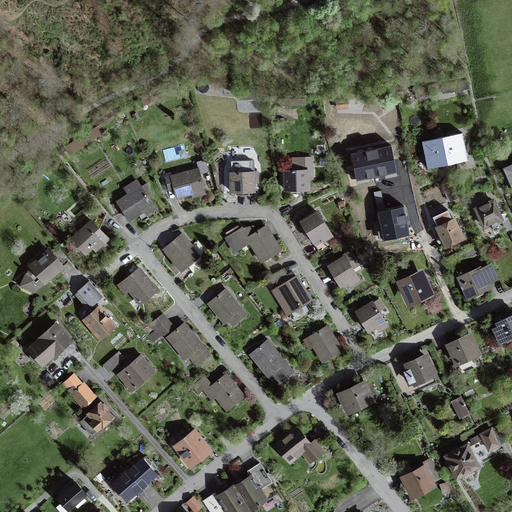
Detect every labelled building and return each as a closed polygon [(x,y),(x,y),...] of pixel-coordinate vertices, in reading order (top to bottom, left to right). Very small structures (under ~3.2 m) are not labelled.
[(442,84),(444,94),(468,89),(466,80),(442,84)] [(415,91),(417,97),(429,94),(428,87),(415,91)] [(150,93),(139,100),(141,104),(152,98),(150,93)] [(64,147),(68,152),(101,130),(98,125),(64,147)] [(462,133),(444,137),(449,163),(468,159),(462,133)] [(449,163),(444,137),(422,141),(428,168),(449,163)] [(397,172),(391,145),(351,153),(357,180),(397,172)] [(312,157),(293,158),(293,170),(286,170),(287,190),(308,189),(307,179),(313,178),(312,157)] [(193,196),(205,193),(200,173),(208,171),(205,159),(197,161),(199,168),(166,177),(169,188),(174,187),(176,197),(192,192),(193,196)] [(252,160),(231,161),(232,192),(253,191),(253,182),(259,182),(258,171),(252,171),(252,160)] [(156,209),(141,186),(118,202),(129,219),(143,210),(147,215),(156,209)] [(381,190),(373,191),(377,210),(385,208),(381,190)] [(497,209),(493,200),(476,208),(484,226),(491,223),(494,230),(504,226),(506,230),(511,227),(511,226),(508,217),(502,220),(499,213),(500,212),(498,209),(497,209)] [(404,206),(378,211),(383,240),(410,234),(404,206)] [(432,217),(444,244),(452,241),(462,237),(450,210),(432,217)] [(301,222),(319,251),(328,245),(324,239),(332,234),(318,212),(301,222)] [(92,221),(73,239),(85,252),(93,245),(93,246),(105,235),(92,221)] [(243,227),(227,236),(235,251),(243,246),(240,242),(248,238),(262,261),(280,250),(266,225),(256,231),(253,225),(243,227)] [(164,248),(182,270),(188,266),(193,272),(206,262),(200,255),(198,256),(181,235),(164,248)] [(452,241),(444,244),(439,247),(444,258),(457,252),(452,241)] [(475,245),(464,250),(466,255),(479,249),(475,245)] [(63,266),(49,249),(33,264),(35,266),(27,273),(22,284),(33,290),(37,282),(46,274),(49,278),(63,266)] [(340,285),(347,281),(350,285),(359,280),(352,268),(359,263),(351,251),(344,255),(346,257),(329,267),(340,285)] [(480,267),(459,277),(469,297),(489,288),(485,280),(489,279),(491,282),(499,279),(492,265),(484,269),(486,272),(483,273),(480,267)] [(139,268),(122,281),(140,303),(157,290),(139,268)] [(429,292),(420,273),(402,281),(410,300),(429,292)] [(281,304),(287,314),(311,300),(296,276),(278,286),(287,301),(281,304)] [(88,309),(88,310),(95,304),(103,296),(89,280),(77,291),(91,306),(88,309)] [(246,314),(225,289),(209,302),(225,322),(232,315),(237,321),(246,314)] [(357,312),(368,330),(375,325),(378,330),(388,325),(379,311),(385,308),(379,299),(357,312)] [(103,312),(95,304),(88,310),(92,314),(85,319),(100,336),(114,325),(108,318),(109,317),(104,311),(103,312)] [(150,324),(155,330),(168,320),(163,314),(150,324)] [(511,315),(498,322),(500,326),(494,328),(500,341),(505,338),(505,339),(511,335),(511,315)] [(172,325),(168,320),(155,330),(149,336),(153,341),(172,325)] [(210,354),(184,323),(168,336),(186,358),(193,352),(201,362),(210,354)] [(70,339),(57,324),(30,348),(32,350),(30,354),(32,359),(36,362),(41,360),(43,363),(70,339)] [(341,350),(326,326),(308,337),(324,361),(341,350)] [(477,352),(469,336),(444,347),(449,357),(454,354),(457,361),(462,370),(475,364),(471,354),(477,352)] [(267,340),(251,353),(269,375),(276,369),(284,378),(293,371),(267,340)] [(115,354),(103,364),(110,371),(121,361),(115,354)] [(129,381),(135,388),(154,371),(140,355),(119,373),(127,383),(129,381)] [(409,369),(405,371),(410,382),(415,380),(415,381),(417,380),(420,387),(435,380),(431,373),(434,372),(426,356),(407,364),(409,369)] [(93,396),(74,373),(63,382),(83,405),(93,396)] [(209,387),(227,409),(244,396),(226,374),(209,387)] [(204,376),(193,385),(199,392),(210,383),(204,376)] [(375,393),(370,381),(363,385),(362,384),(343,393),(350,409),(370,400),(368,396),(375,393)] [(470,386),(463,390),(465,396),(473,392),(470,386)] [(112,417),(100,403),(80,420),(93,434),(112,417)] [(459,408),(463,415),(469,412),(465,405),(459,408)] [(501,423),(491,428),(499,444),(505,441),(509,439),(501,423)] [(298,427),(276,445),(290,461),(306,448),(314,458),(323,451),(314,440),(311,442),(298,427)] [(491,428),(470,439),(473,444),(483,438),(489,449),(499,444),(491,428)] [(204,440),(196,430),(193,433),(190,429),(185,433),(188,437),(176,446),(184,457),(187,455),(192,462),(207,450),(201,442),(204,440)] [(453,466),(457,475),(463,472),(465,477),(474,472),(472,467),(477,465),(467,445),(447,455),(450,460),(446,462),(449,468),(453,466)] [(408,465),(395,471),(400,480),(402,479),(406,487),(409,486),(413,493),(432,483),(431,481),(439,476),(430,460),(433,458),(429,451),(424,454),(428,461),(420,465),(422,468),(413,473),(408,465)] [(142,457),(128,469),(144,489),(152,483),(149,480),(156,473),(150,466),(152,463),(146,456),(143,458),(142,457)] [(234,485),(250,509),(266,498),(256,482),(263,478),(267,484),(272,481),(260,462),(248,470),(251,475),(235,485),(234,484),(234,485)] [(137,495),(144,489),(128,469),(114,482),(114,483),(112,485),(118,493),(121,491),(127,498),(135,492),(137,495)] [(85,493),(75,481),(74,483),(71,480),(57,492),(60,495),(58,496),(68,508),(85,493)] [(446,483),(440,484),(447,498),(450,496),(450,493),(448,491),(450,489),(446,483)] [(250,509),(234,485),(217,495),(215,492),(203,500),(211,511),(218,511),(216,509),(223,504),(227,511),(243,511),(248,509),(249,510),(250,509)] [(193,497),(187,502),(195,511),(201,506),(193,497)]
